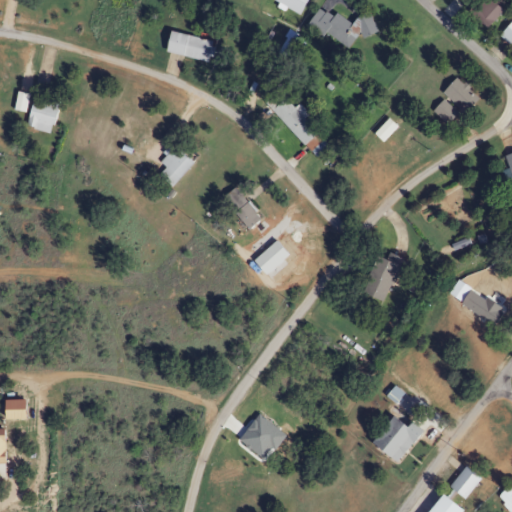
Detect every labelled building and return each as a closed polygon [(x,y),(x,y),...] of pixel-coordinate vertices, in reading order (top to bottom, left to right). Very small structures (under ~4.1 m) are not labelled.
[(272,0),(297,15),(306,0),(272,0)] [(483,30),(500,12),(487,0),(475,0),(464,12),(483,30)] [(376,26),(360,13),(349,26),(333,13),(329,18),(317,9),(302,27),(318,41),(324,34),(344,50),(356,35),(364,41),(376,26)] [(511,18),(495,36),(511,53),(511,18)] [(162,54),(207,61),(210,41),(166,34),(162,54)] [(461,115),(476,100),(454,77),(439,93),(461,115)] [(26,102),(29,131),(57,128),(54,99),(26,102)] [(314,134),(280,99),(267,111),(302,146),(314,134)] [(445,126),(455,114),(439,101),(430,113),(445,126)] [(163,170),(157,177),(169,189),(191,164),(172,147),(157,164),(163,170)] [(511,152),(503,155),(511,185),(511,152)] [(257,222),(246,203),(230,212),(241,232),(257,222)] [(357,294),(380,304),(399,259),(376,249),(357,294)] [(492,326),(501,310),(467,290),(458,306),(492,326)] [(459,500),(476,479),(459,466),(443,487),(459,500)] [(507,511),(511,509),(511,480),(492,495),(504,511),(507,511)] [(456,511),(457,511),(435,494),(420,511),(456,511)]
